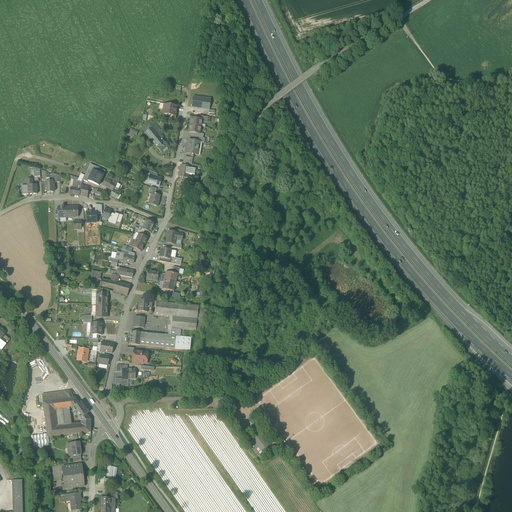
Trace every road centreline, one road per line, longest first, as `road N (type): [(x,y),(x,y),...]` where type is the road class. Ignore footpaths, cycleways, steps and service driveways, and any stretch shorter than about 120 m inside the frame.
road 1 (motorway): [(245,0),(344,184),(420,283),(511,376)]
road 2 (motorway): [(511,360),(391,230),(328,138),(257,0)]
road 3 (unclassified): [(429,0),(274,100),(166,219)]
road 4 (unclassified): [(164,223),(124,311),(107,388),(120,414),(109,429)]
road 5 (secondary): [(0,290),(109,429)]
road 6 (residential): [(164,223),(127,207),(64,197),(32,199),(0,214)]
road 7 (residential): [(166,219),(187,89)]
road 8 (track): [(164,223),(224,235),(279,260)]
